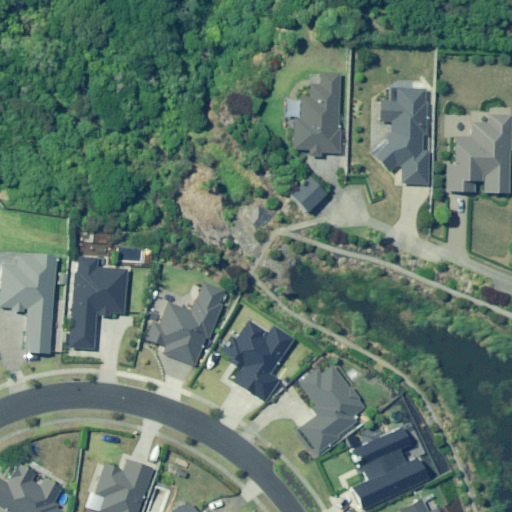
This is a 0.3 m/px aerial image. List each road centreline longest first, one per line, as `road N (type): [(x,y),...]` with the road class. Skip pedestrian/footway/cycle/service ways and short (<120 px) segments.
road 1 (residential): [(296,511),(210,429),(163,409),(78,393),(0,412)]
road 2 (residential): [(353,216),(511,283)]
